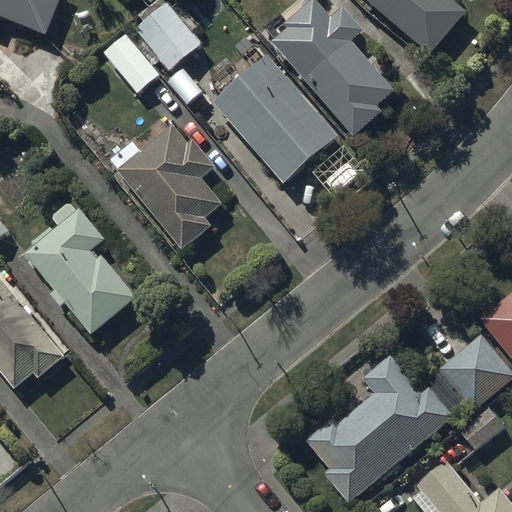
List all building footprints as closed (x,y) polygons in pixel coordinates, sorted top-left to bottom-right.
[(0,0),(0,24),(1,22),(48,41),(64,0),(0,0)] [(361,0),(432,61),(469,19),(446,0),(361,0)] [(203,51),(169,9),(131,39),(157,71),(162,66),(170,77),(203,51)] [(303,50),(287,63),(354,143),(383,118),(379,113),(397,98),(354,48),(366,37),(346,14),(314,41),(310,36),(298,45),(303,50)] [(109,64),(140,98),(162,80),(133,45),(109,64)] [(271,61),(217,109),(285,190),(341,143),(271,61)] [(120,176),(119,178),(184,256),(212,232),(207,225),(225,210),(204,184),(217,173),(195,146),(190,150),(175,132),(145,157),(137,148),(113,167),(120,176)] [(36,253),(27,260),(57,296),(52,299),(64,313),(68,309),(94,341),(138,305),(103,262),(99,265),(93,259),(107,247),(81,215),(79,217),(74,211),(69,210),(56,220),(56,226),(61,232),(54,237),(50,231),(31,247),(36,253)] [(0,244),(10,236),(0,223),(0,244)] [(65,363),(0,283),(0,374),(17,395),(37,379),(40,383),(65,363)] [(511,303),(483,327),(511,361),(511,303)] [(511,376),(484,342),(442,377),(476,418),(511,389),(511,376)] [(424,401),(393,363),(366,386),(378,400),(342,430),(337,424),(308,447),(332,476),(327,481),(351,510),(456,424),(432,394),(424,401)] [(478,456),(506,431),(491,414),(463,439),(478,456)] [(423,511),(511,511),(511,508),(500,495),(483,509),(450,469),(420,494),(423,498),(416,503),(423,511)]
